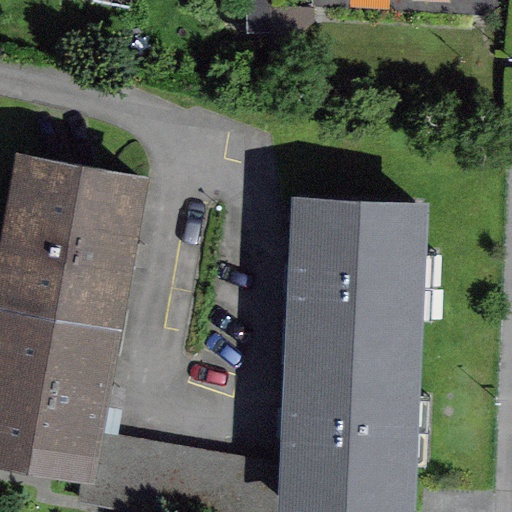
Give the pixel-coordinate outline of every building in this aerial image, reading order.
[(173,0),(226,11),(227,0),(173,0)] [(6,266),(0,302),(0,303),(113,323),(123,268),(127,269),(132,239),(128,238),(139,176),(26,156),(18,200),(30,202),(18,268),(6,266)] [(298,295),(295,350),(413,356),(415,317),(403,317),(406,249),(418,250),(420,203),(302,198),(299,260),(298,295)] [(113,323),(0,303),(0,341),(5,343),(1,370),(0,369),(0,456),(87,472),(93,435),(97,410),(102,411),(108,380),(103,379),(113,323)] [(413,356),(295,350),(293,405),(291,440),(288,502),(406,507),(408,462),(396,462),(400,394),(411,395),(413,356)] [(163,511),(174,449),(93,435),(87,472),(82,499),(158,511),(163,511)] [(269,466),(174,449),(163,511),(277,511),(279,504),(263,501),(269,466)]
